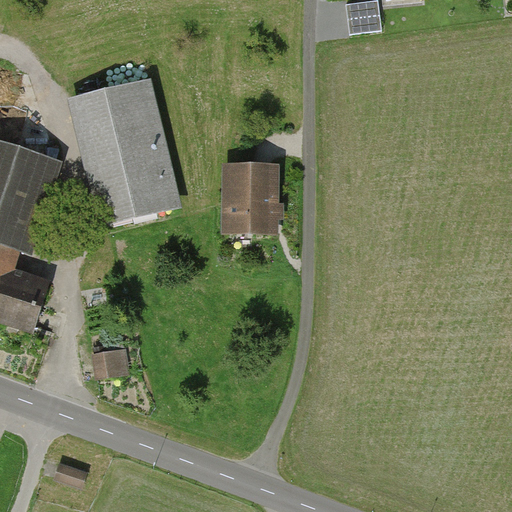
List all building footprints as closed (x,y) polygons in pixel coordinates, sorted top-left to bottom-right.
[(377,0),(362,0),(349,2),(352,20),(380,16),(377,0)] [(158,71),(76,91),(107,219),(189,200),(158,71)] [(0,132),(0,235),(24,243),(28,245),(59,152),(0,132)] [(288,155),(231,155),(231,224),(287,225),(288,155)] [(0,311),(36,323),(53,271),(19,260),(24,243),(0,235),(0,311)] [(128,339),(98,345),(104,375),(134,369),(128,339)] [(91,464),(63,454),(58,469),(85,480),(91,464)]
